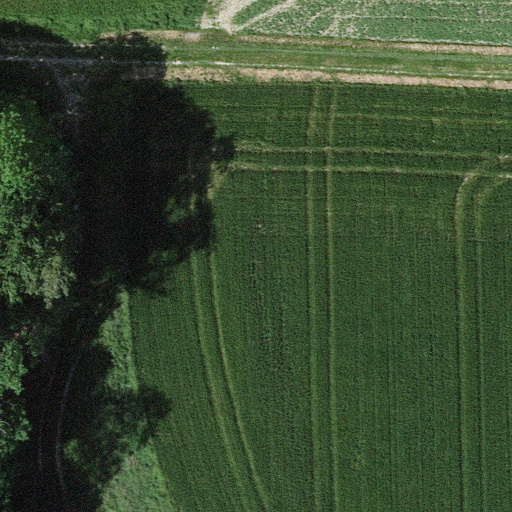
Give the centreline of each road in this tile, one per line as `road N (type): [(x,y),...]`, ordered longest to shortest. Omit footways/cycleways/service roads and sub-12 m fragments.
road 1 (track): [(511,66),(84,48)]
road 2 (track): [(84,48),(84,125),(0,174)]
